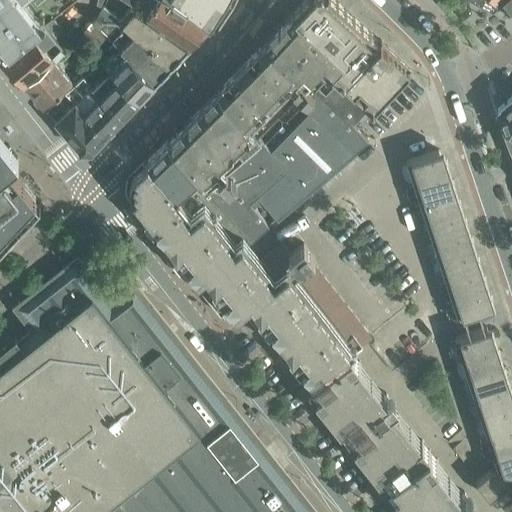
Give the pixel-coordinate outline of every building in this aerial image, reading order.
[(0,0),(0,46),(5,53),(2,55),(3,56),(42,23),(70,0),(0,0)] [(97,0),(97,4),(100,5),(101,0),(123,0),(190,44),(206,21),(174,0),(97,0)] [(183,0),(208,18),(209,19),(214,22),(219,16),(220,13),(229,0),(183,0)] [(303,0),(292,12),(279,27),(328,72),(330,69),(342,80),(379,40),(335,0),(303,0)] [(511,0),(500,0),(499,1),(508,13),(511,9),(511,0)] [(154,82),(171,64),(134,33),(119,20),(103,6),(91,18),(95,22),(115,42),(154,82)] [(134,33),(171,64),(187,46),(130,8),(119,20),(134,33)] [(3,56),(24,81),(53,58),(64,49),(42,23),(3,56)] [(95,23),(86,32),(97,43),(106,35),(95,23)] [(367,109),(328,72),(279,27),(265,42),(353,124),(367,109)] [(380,39),(379,40),(342,80),(372,108),(410,69),(387,48),(388,47),(380,39)] [(103,61),(138,99),(154,82),(115,42),(103,54),(106,58),(103,61)] [(368,140),(353,124),(265,42),(258,49),(256,47),(245,58),(247,60),(235,72),(233,70),(222,82),(224,84),(185,123),(168,140),(167,140),(198,177),(209,190),(251,239),(251,240),(269,225),(250,202),(259,195),(278,217),(331,172),(290,132),(271,152),(256,134),(295,95),(311,111),(294,128),(335,169),(368,140)] [(72,79),(53,58),(24,81),(43,103),(72,79)] [(102,60),(84,76),(122,116),(138,99),(103,61),(102,60)] [(122,116),(84,76),(83,75),(65,91),(106,133),(122,116)] [(92,147),(106,133),(65,91),(47,107),(56,118),(55,118),(80,147),(92,147)] [(508,137),(511,145),(511,96),(498,108),(508,137)] [(0,245),(16,229),(40,203),(39,202),(9,165),(18,157),(0,134),(0,245)] [(195,214),(204,208),(235,248),(242,242),(244,244),(251,239),(209,190),(192,204),(182,192),(198,177),(167,140),(148,160),(195,214)] [(407,159),(413,180),(450,168),(443,147),(407,159)] [(242,242),(235,248),(204,208),(195,214),(148,160),(134,174),(131,177),(130,181),(129,185),(129,189),(131,192),(133,196),(143,209),(139,212),(155,231),(158,228),(174,249),(171,251),(186,271),(190,268),(204,286),(241,256),(242,248),(241,247),(244,244),(242,242)] [(450,168),(413,180),(420,199),(456,187),(450,168)] [(420,199),(426,219),(462,207),(456,187),(420,199)] [(432,238),(448,233),(469,226),(462,207),(426,219),(432,238)] [(469,226),(448,233),(432,238),(439,257),(475,245),(469,226)] [(303,377),(309,384),(351,351),(371,335),(311,260),(315,257),(303,242),(291,252),(282,242),(265,255),(269,259),(261,266),(257,261),(209,300),(220,313),(240,297),(246,305),(254,299),(260,300),(262,303),(257,307),(256,306),(255,307),(256,308),(251,312),(248,314),(268,340),(272,337),(283,351),(280,354),(300,379),(303,377)] [(445,277),(482,265),(475,245),(439,257),(445,277)] [(0,511),(308,511),(278,474),(275,476),(259,455),(261,453),(260,452),(234,418),(236,417),(226,405),(218,395),(209,384),(211,382),(172,333),(160,318),(136,289),(114,306),(97,285),(77,259),(46,283),(48,285),(25,303),(26,303),(22,306),(38,327),(25,337),(22,333),(0,350),(0,511)] [(488,284),(482,265),(445,277),(452,296),(488,284)] [(458,316),(495,305),(488,284),(452,296),(458,316)] [(455,337),(462,357),(498,345),(491,325),(455,337)] [(498,345),(462,357),(468,376),(504,364),(498,345)] [(395,398),(394,397),(392,396),(391,396),(389,396),(388,396),(387,397),(383,392),(360,363),(360,362),(351,351),(309,384),(388,483),(430,450),(422,439),(421,440),(397,410),(398,410),(394,405),(395,405),(395,403),(396,402),(396,401),(396,400),(395,399),(395,398)] [(511,384),(504,364),(468,376),(474,396),(511,384)] [(481,415),(511,404),(511,387),(511,384),(474,396),(481,415)] [(511,426),(511,404),(481,415),(487,435),(511,426)] [(493,454),(511,447),(511,426),(487,435),(493,454)] [(511,447),(493,454),(497,466),(492,468),(476,481),(489,497),(511,479),(511,447)] [(437,459),(430,450),(388,483),(410,511),(478,511),(472,504),(473,503),(474,502),(474,500),(474,499),(474,498),(474,497),(473,496),(472,496),(471,495),(470,494),(469,494),(468,494),(467,494),(466,495),(465,495),(462,490),(461,491),(437,460),(437,459)]
